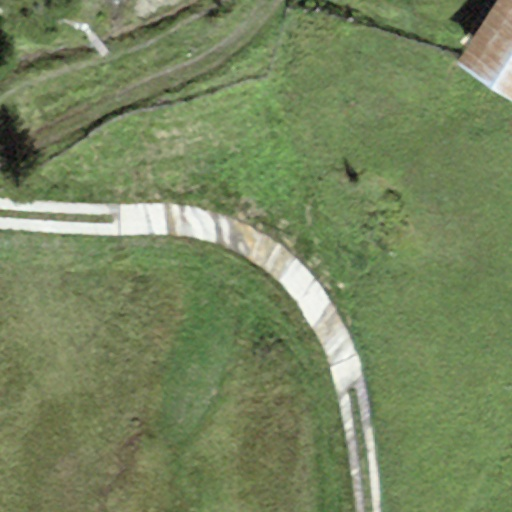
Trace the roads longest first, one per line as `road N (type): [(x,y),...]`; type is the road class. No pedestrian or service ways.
road 1 (track): [(0,206),(201,221),(261,244),(311,283),(341,336),(357,388),(374,511)]
road 2 (track): [(260,0),(216,38),(0,138)]
